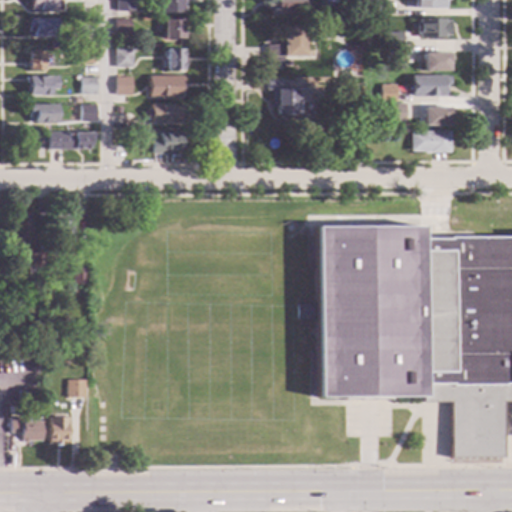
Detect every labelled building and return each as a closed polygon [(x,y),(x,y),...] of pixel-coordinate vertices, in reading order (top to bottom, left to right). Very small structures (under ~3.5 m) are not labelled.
[(52,0),(52,11),(28,11),(28,0),(52,0)] [(130,0),(131,12),(114,12),(114,0),(130,0)] [(180,0),(180,14),(156,14),(156,5),(148,5),(148,0),(180,0)] [(300,0),(300,15),(268,15),(268,9),(263,9),(263,1),(266,1),(266,0),(300,0)] [(378,0),(378,17),(361,17),(361,0),(378,0)] [(447,0),(447,1),(443,1),(443,9),(412,9),(411,0),(447,0)] [(93,32),(77,32),(77,17),(92,17),(93,32)] [(54,38),(31,38),(31,32),(26,32),(25,20),(54,19),(54,38)] [(128,37),(112,37),(111,20),(128,19),(128,37)] [(442,21),(447,21),(447,36),(441,36),(442,39),(415,39),(415,34),(413,34),(413,22),(415,22),(415,19),(442,19),(442,21)] [(181,39),(162,39),(161,20),(180,20),(181,39)] [(350,35),(344,39),(339,32),(345,27),(350,35)] [(303,57),(281,58),(282,67),(264,67),(263,46),(278,45),(278,37),(280,37),(280,29),(303,28),(303,57)] [(400,44),(384,45),(384,32),(399,32),(400,44)] [(401,65),(384,65),(384,47),(401,47),(401,65)] [(130,68),(112,68),(111,50),(130,49),(130,68)] [(91,64),(77,65),(77,57),(74,57),(74,50),(91,50),(91,64)] [(181,71),(164,71),(163,50),(181,50),(181,71)] [(41,56),(48,56),(49,66),(41,66),(41,71),(26,71),(26,52),(41,52),(41,56)] [(420,71),(421,53),(446,54),(446,71),(420,71)] [(181,85),(179,85),(179,97),(146,97),(146,76),(181,76),(181,85)] [(445,86),(441,87),(441,97),(407,98),(407,77),(445,76),(445,86)] [(54,77),(54,90),(47,90),(47,96),(25,96),(25,84),(24,84),(23,77),(54,77)] [(93,91),(77,91),(77,77),(93,77),(93,91)] [(128,78),(128,97),(111,96),(112,78),(128,78)] [(280,89),(307,89),(307,102),(298,102),(298,115),(274,115),(274,107),(268,107),(268,91),(264,91),(264,80),(279,80),(280,89)] [(392,103),(375,102),(376,85),(392,85),(392,103)] [(93,118),(78,119),(77,104),(93,104),(93,118)] [(402,122),(385,122),(385,104),(402,105),(402,122)] [(54,124),(31,125),(30,119),(25,119),(25,106),(54,105),(54,124)] [(182,111),(180,111),(180,122),(148,123),(148,105),(181,105),(182,111)] [(420,125),(420,108),(445,108),(445,125),(420,125)] [(357,145),(347,145),(347,127),(357,127),(357,145)] [(179,152),(166,152),(166,154),(149,155),(149,139),(158,139),(157,133),(179,132),(179,152)] [(447,153),(426,153),(426,152),(407,152),(406,132),(446,132),(447,153)] [(89,133),(90,147),(87,147),(87,149),(44,150),(43,133),(89,133)] [(28,219),(29,218),(29,239),(11,239),(11,219),(16,219),(16,214),(27,214),(28,219)] [(68,246),(50,246),(49,215),(67,214),(68,246)] [(511,402),(507,402),(501,402),(501,458),(448,458),(448,402),(419,403),(419,397),(313,398),(312,227),(419,227),(419,239),(433,239),(447,239),(447,237),(511,237),(511,402)] [(41,268),(30,268),(30,253),(41,253),(41,268)] [(83,284),(69,284),(69,269),(83,269),(83,284)] [(294,320),(310,321),(310,305),(295,305),(294,320)] [(82,398),(64,399),(64,380),(82,380),(82,398)] [(66,441),(47,441),(47,418),(66,417),(66,441)] [(19,422),(38,421),(39,441),(18,441),(18,434),(8,434),(8,418),(19,418),(19,422)]
